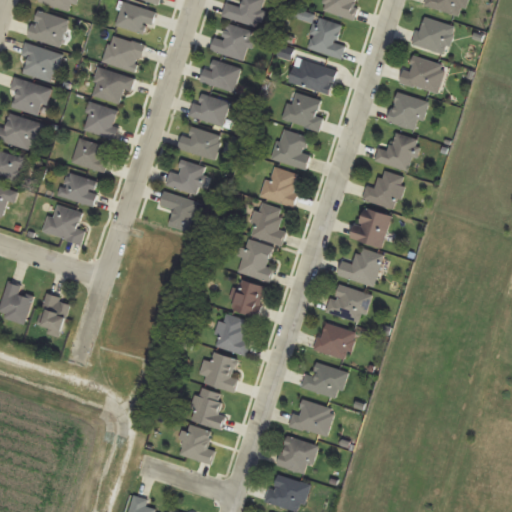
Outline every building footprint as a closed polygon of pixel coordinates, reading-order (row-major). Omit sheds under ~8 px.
[(75,13),(78,0),(41,0),(41,3),(75,13)] [(260,28),(267,0),(244,0),(242,8),(227,4),(224,18),(260,28)] [(360,0),(326,0),(323,10),(352,21),(360,0)] [(430,0),(428,7),(464,18),(470,0),(430,0)] [(155,28),(159,14),(124,3),(117,27),(146,36),(149,26),(155,28)] [(71,21),(38,12),(30,39),(63,48),(71,21)] [(457,28),(423,18),(415,47),(449,57),(457,28)] [(309,50),(344,60),(348,47),(338,44),(343,26),(318,19),(309,50)] [(248,62),(256,33),(229,25),(224,41),(216,38),(212,52),(248,62)] [(147,46),(112,37),(105,64),(140,73),(147,46)] [(63,55),(27,45),(24,57),(30,59),(25,75),(56,83),(63,55)] [(404,85),(441,94),(447,66),(411,57),(404,85)] [(339,72),(299,59),(291,84),(331,96),(339,72)] [(236,93),(243,69),(210,60),(203,84),(236,93)] [(93,96),(122,106),(127,91),(132,93),(137,80),(101,68),(93,96)] [(11,109),(41,116),(44,105),(49,107),(53,89),(19,80),(11,109)] [(192,117),(224,128),(232,104),(200,93),(192,117)] [(323,102),(295,93),(286,122),(321,134),(325,120),(318,118),(323,102)] [(421,133),(430,103),(399,93),(389,123),(421,133)] [(117,126),(120,111),(92,104),(85,132),(117,141),(121,127),(117,126)] [(7,127),(1,125),(0,127),(0,141),(37,153),(45,125),(10,115),(7,127)] [(217,161),(224,137),(189,127),(182,151),(217,161)] [(274,160),(308,171),(313,156),(307,154),(312,139),(284,130),(274,160)] [(420,141),(397,134),(391,152),(381,149),(376,162),(411,173),(420,141)] [(73,163),(106,175),(112,159),(108,158),(112,149),(82,139),(73,163)] [(0,177),(22,183),(28,158),(0,152),(0,177)] [(169,187),(201,196),(209,169),(183,161),(179,174),(173,172),(169,187)] [(263,198),(295,207),(304,176),(273,167),(263,198)] [(408,178),(384,171),(378,190),(369,187),(364,201),(399,211),(408,178)] [(102,184),(69,173),(61,197),(94,208),(102,184)] [(0,217),(4,219),(10,202),(16,204),(20,194),(0,187),(0,217)] [(161,207),(176,212),(171,227),(193,234),(202,204),(166,193),(161,207)] [(285,211),(261,204),(251,237),(284,246),(288,233),(280,230),(285,211)] [(79,230),(85,214),(56,205),(47,234),(83,245),(88,232),(79,230)] [(393,217),(362,209),(354,241),(384,249),(393,217)] [(269,268),(275,248),(249,241),(240,274),(271,283),(275,269),(269,268)] [(384,254),(359,250),(356,264),(343,262),(340,279),(377,286),(384,254)] [(233,312),(260,318),(267,287),(239,282),(233,312)] [(21,295),(23,288),(10,284),(0,314),(0,317),(26,326),(35,299),(21,295)] [(329,314),(364,325),(373,296),(338,285),(329,314)] [(39,328),(63,335),(72,303),(47,296),(39,328)] [(253,343),(242,340),(249,322),(227,315),(216,346),(248,357),(253,343)] [(316,350),(348,362),(358,334),(326,323),(316,350)] [(206,361),(203,374),(208,376),(205,386),(237,393),(240,380),(234,378),(239,360),(216,355),(214,363),(206,361)] [(307,374),(303,390),(343,400),(349,372),(317,364),(314,375),(307,374)] [(224,429),(227,416),(221,414),(225,394),(199,389),(192,423),(224,429)] [(293,428),(329,439),(337,411),(301,400),(293,428)] [(214,465),(217,453),(210,451),(214,433),(187,426),(180,457),(214,465)] [(311,465),(315,467),(321,447),(288,437),(279,467),(308,475),(311,465)] [(297,511),(304,511),(311,485),(275,475),(268,504),(297,511)] [(150,500),(134,496),(130,511),(161,511),(148,509),(150,500)]
